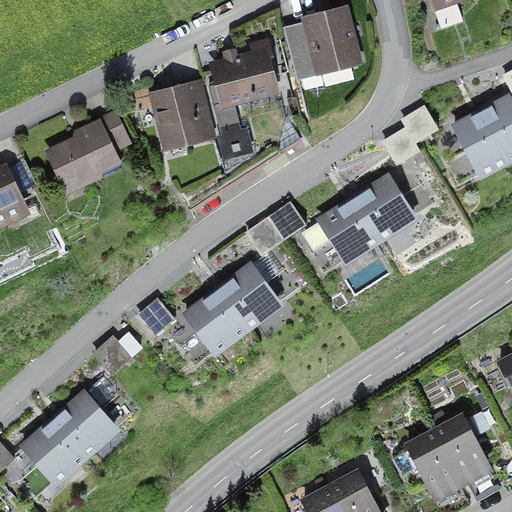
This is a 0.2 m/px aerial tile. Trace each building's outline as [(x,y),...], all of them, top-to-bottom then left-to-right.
[(431,0),(441,28),(464,20),(456,0),(431,0)] [(344,11),(282,26),(294,74),(356,59),(344,11)] [(271,41),(211,55),(217,80),(209,82),(226,155),(244,151),(232,100),(282,88),(271,41)] [(197,84),(154,96),(166,141),(209,130),(197,84)] [(511,99),(507,92),(480,107),(510,161),(511,159),(511,99)] [(481,177),(510,161),(480,107),(451,123),(481,177)] [(413,152),(435,141),(422,115),(395,129),(400,139),(378,150),(391,176),(418,162),(413,152)] [(128,141),(115,117),(102,123),(115,148),(128,141)] [(293,126),(253,151),(261,165),(301,140),(293,126)] [(47,165),(68,205),(122,177),(97,129),(70,143),(74,151),(47,165)] [(0,166),(0,230),(29,216),(4,165),(0,166)] [(221,172),(182,195),(190,210),(229,186),(221,172)] [(387,177),(354,198),(384,244),(417,223),(387,177)] [(350,266),(384,244),(354,198),(320,220),(350,266)] [(307,226),(291,202),(245,233),(261,256),(307,226)] [(247,262),(215,289),(248,329),(281,302),(247,262)] [(220,353),(248,329),(215,289),(186,313),(220,353)] [(176,320),(157,298),(138,315),(157,336),(176,320)] [(119,342),(113,335),(92,354),(113,378),(145,349),(130,332),(119,342)] [(511,357),(501,363),(511,385),(511,357)] [(83,389),(50,420),(87,458),(119,427),(83,389)] [(436,430),(462,478),(490,463),(465,415),(436,430)] [(58,486),(87,458),(50,420),(21,448),(58,486)] [(462,478),(436,430),(405,447),(431,495),(462,478)] [(0,471),(14,458),(0,443),(0,471)] [(380,511),(358,469),(331,483),(346,511),(380,511)] [(309,511),(346,511),(331,483),(302,498),(309,511)]
